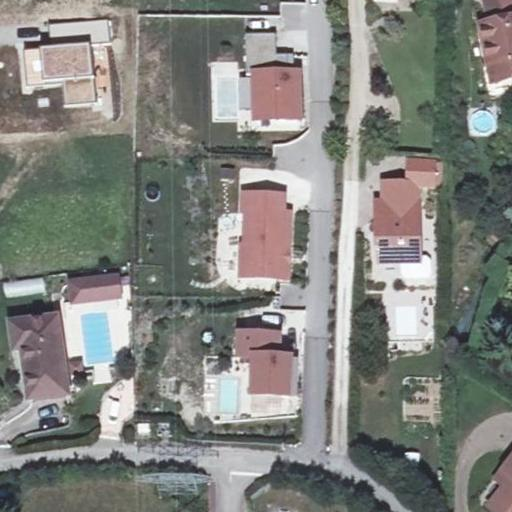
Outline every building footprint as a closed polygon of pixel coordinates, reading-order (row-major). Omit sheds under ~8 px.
[(511,81),(511,0),(492,0),(485,2),(491,26),(481,28),(494,85),(511,81)] [(278,36),(248,36),(249,76),(258,76),(258,80),(258,112),(258,116),(280,116),(280,122),(300,121),(299,100),(299,75),(290,75),(290,57),(278,57),(278,36)] [(258,112),(258,80),(240,80),(241,112),(258,112)] [(440,185),(441,163),(412,162),(411,185),(440,185)] [(250,204),(245,203),(243,277),(282,279),(285,205),(290,205),(290,187),(251,186),(250,204)] [(420,258),(419,217),(411,217),(411,202),(376,203),(376,219),(379,219),(380,264),(402,264),(420,263),(420,258)] [(419,217),(419,202),(411,202),(411,217),(419,217)] [(432,275),(431,262),(428,258),(420,258),(420,263),(402,264),(402,276),(407,280),(427,279),(432,275)] [(121,298),(118,278),(88,282),(91,302),(121,298)] [(91,302),(88,282),(71,285),(74,304),(91,302)] [(68,395),(57,320),(13,326),(16,351),(24,350),(31,400),(68,395)] [(280,336),(240,334),(239,357),(253,358),(252,395),(290,397),(290,394),(292,360),(292,359),(279,358),(280,336)] [(83,375),(82,363),(73,364),(74,376),(83,375)] [(511,511),(511,462),(504,473),(511,479),(511,480),(506,489),(490,509),(493,511),(511,511)] [(506,489),(511,480),(511,479),(504,473),(497,482),(506,489)]
